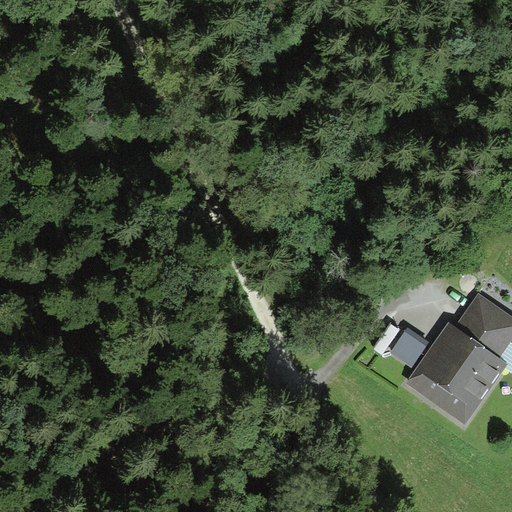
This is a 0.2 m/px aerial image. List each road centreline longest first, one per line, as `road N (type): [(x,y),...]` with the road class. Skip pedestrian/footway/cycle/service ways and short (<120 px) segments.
road 1 (track): [(115,0),(284,369),(375,511)]
road 2 (track): [(284,369),(173,435),(76,511)]
road 3 (track): [(305,402),(368,317),(476,274)]
